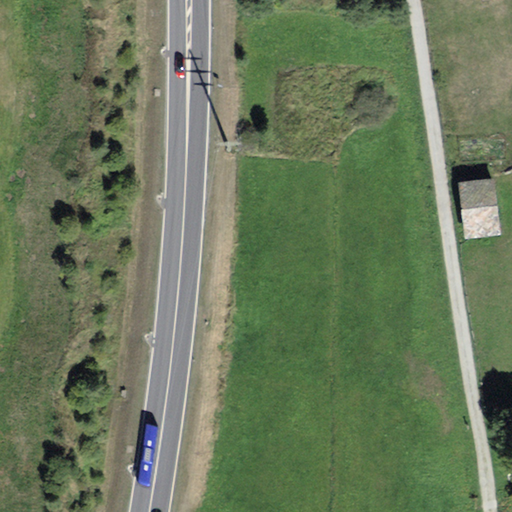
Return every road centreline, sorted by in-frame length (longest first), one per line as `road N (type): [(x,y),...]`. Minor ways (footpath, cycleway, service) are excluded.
road 1 (track): [(487,511),(413,0)]
road 2 (secondary): [(188,0),(184,200),(147,511)]
